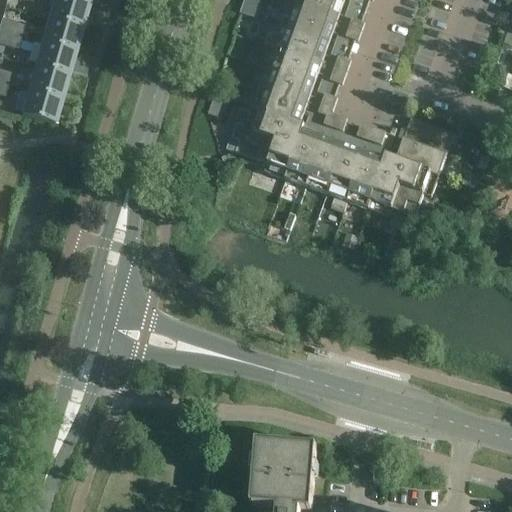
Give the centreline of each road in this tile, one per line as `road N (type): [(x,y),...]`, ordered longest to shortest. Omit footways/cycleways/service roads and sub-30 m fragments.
road 1 (residential): [(511,439),(88,323)]
road 2 (tertiary): [(88,323),(181,0)]
road 3 (tertiary): [(35,511),(88,323)]
road 4 (residential): [(511,125),(442,99),(433,84),(462,0)]
road 5 (residential): [(394,119),(350,104),(386,0)]
